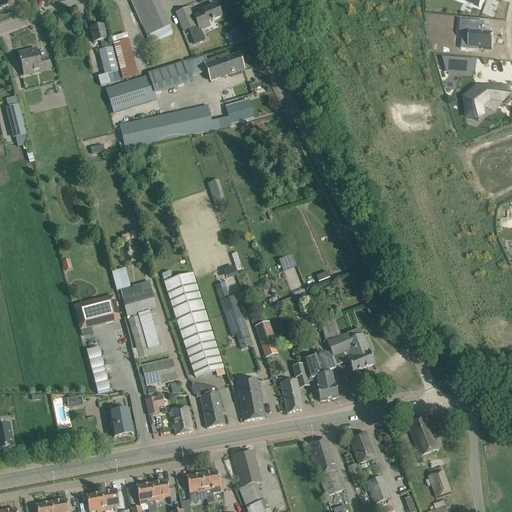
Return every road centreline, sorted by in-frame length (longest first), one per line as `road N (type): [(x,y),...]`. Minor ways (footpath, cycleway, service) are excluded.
road 1 (unclassified): [(434,402),(406,330),(239,0)]
road 2 (residential): [(0,498),(210,458),(219,453),(219,438)]
road 3 (secondary): [(0,480),(219,438)]
road 4 (secondary): [(219,438),(434,402)]
